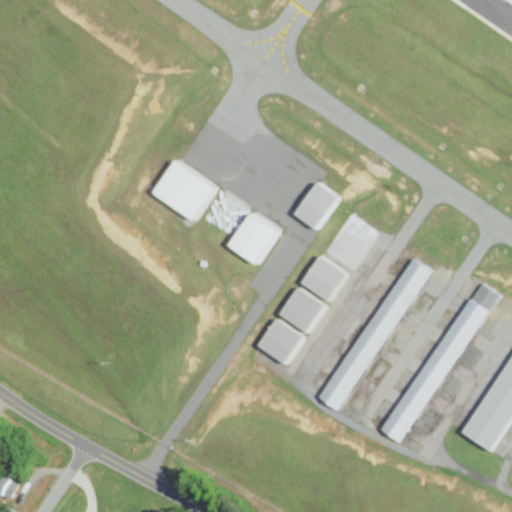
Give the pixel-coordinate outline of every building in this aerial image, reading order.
[(155,190),(177,158),(187,166),(190,162),(216,179),(213,184),(216,186),(194,218),(155,190)] [(296,212),(318,180),(339,196),(317,227),(296,212)] [(204,215),(222,190),(247,208),(229,233),(204,215)] [(231,243),(252,211),(279,230),(258,261),(231,243)] [(324,250),(350,212),(377,230),(351,268),(324,250)] [(304,281),(323,254),(347,272),(328,298),(304,281)] [(320,394),(415,257),(434,270),(339,407),(320,394)] [(381,428),(483,281),(501,294),(400,440),(381,428)] [(281,312),(299,286),(325,303),(324,305),(328,308),(313,331),(309,328),(308,330),(281,312)] [(259,342),(277,317),(304,335),(286,361),(259,342)] [(463,430),(511,356),(511,417),(491,449),(463,430)] [(0,491),(13,498),(21,482),(0,471),(0,491)]
